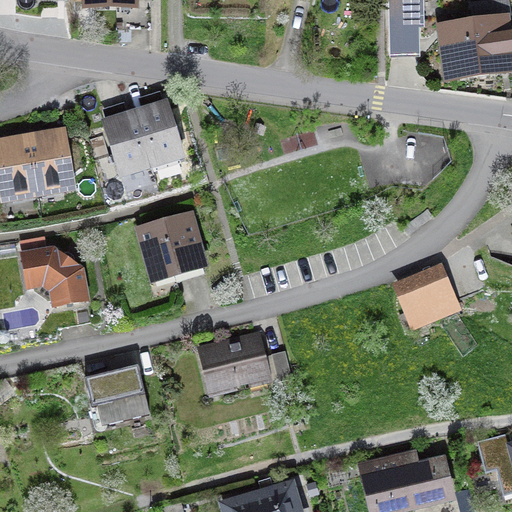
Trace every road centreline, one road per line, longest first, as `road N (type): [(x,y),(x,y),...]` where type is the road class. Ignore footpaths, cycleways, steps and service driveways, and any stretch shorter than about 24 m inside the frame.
road 1 (residential): [(498,117),(489,165),(462,210),(403,262),(273,306),(0,364)]
road 2 (unclassified): [(498,117),(90,60)]
road 3 (residential): [(511,424),(307,459)]
